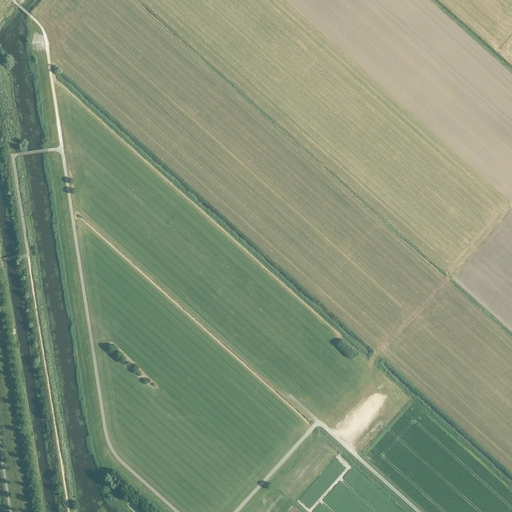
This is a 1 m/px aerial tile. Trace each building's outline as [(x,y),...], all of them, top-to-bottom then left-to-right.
[(49,0),(38,13),(54,26),(76,0),(49,0)] [(108,154),(106,155),(113,168),(124,162),(116,146),(106,151),(108,154)] [(79,184),(87,183),(87,173),(84,173),(84,171),(77,171),(77,174),(75,175),(75,181),(79,181),(79,184)] [(152,174),(144,186),(148,189),(156,177),(152,174)] [(153,185),(149,189),(156,196),(160,191),(153,185)] [(91,210),(93,207),(80,195),(73,202),(79,208),(83,203),(91,210)] [(128,202),(108,225),(118,234),(122,229),(120,227),(136,209),(128,202)] [(152,216),(156,220),(167,209),(163,204),(152,216)] [(99,212),(92,219),(99,226),(106,219),(99,212)] [(174,214),(163,226),(168,230),(178,219),(174,214)] [(181,227),(174,235),(178,239),(193,224),(188,219),(184,223),(185,223),(181,227)] [(196,233),(193,237),(197,241),(204,234),(199,229),(196,233)] [(127,277),(134,282),(138,277),(130,273),(127,277)] [(407,291),(414,282),(412,280),(405,290),(407,291)] [(376,313),(388,309),(386,303),(374,308),(376,313)] [(321,460),(310,471),(316,477),(327,466),(321,460)]
